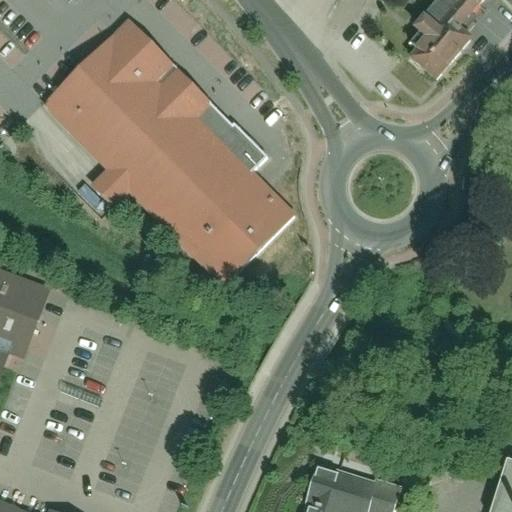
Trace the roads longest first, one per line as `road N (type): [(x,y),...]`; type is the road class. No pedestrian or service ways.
road 1 (tertiary): [(220,511),(358,233)]
road 2 (secondary): [(358,145),(251,0)]
road 3 (secondary): [(419,160),(511,68)]
road 4 (secondary): [(358,233),(390,237),(418,221),(429,190),(419,160)]
